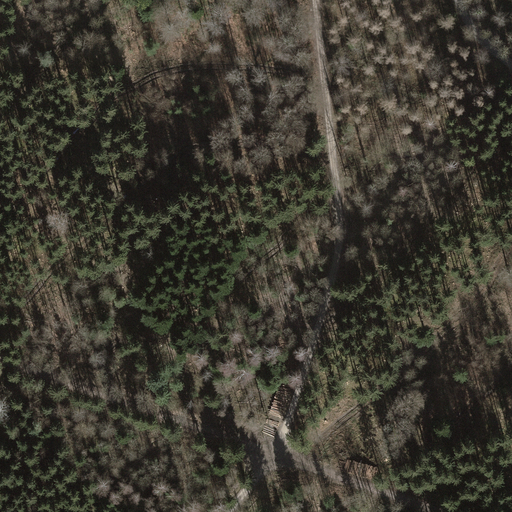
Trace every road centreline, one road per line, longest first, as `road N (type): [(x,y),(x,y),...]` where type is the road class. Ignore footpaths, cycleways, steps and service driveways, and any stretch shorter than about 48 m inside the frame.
road 1 (track): [(317,0),(338,254),(283,433),(228,511)]
road 2 (track): [(0,360),(441,511)]
